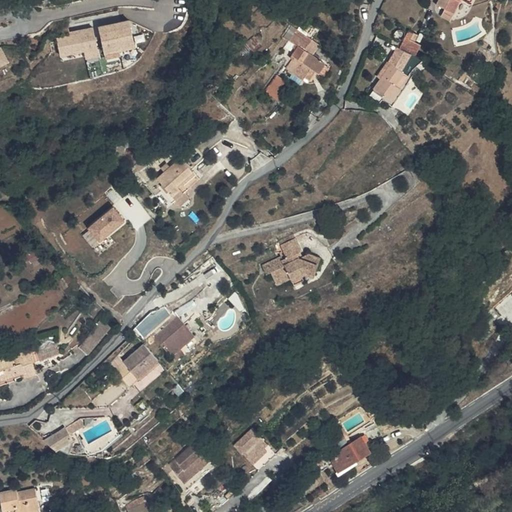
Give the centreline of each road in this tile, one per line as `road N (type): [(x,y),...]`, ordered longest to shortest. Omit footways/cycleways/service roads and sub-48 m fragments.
road 1 (residential): [(0,420),(35,410),(97,358),(212,239),(245,182),(324,123),(379,0)]
road 2 (unclassified): [(317,511),(511,383)]
road 3 (unknown): [(269,511),(288,470),(282,461),(229,511)]
